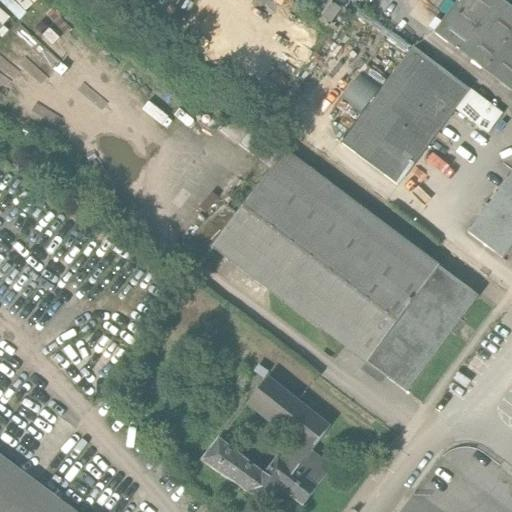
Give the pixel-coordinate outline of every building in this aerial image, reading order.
[(0,0),(0,12),(12,25),(38,0),(0,0)] [(511,8),(501,0),(459,0),(434,33),(511,92),(511,91),(511,8)] [(413,49),(342,145),(398,187),(455,111),(487,136),(503,115),(413,49)] [(238,217),(213,250),(406,395),(479,298),(286,153),(238,217)] [(511,176),(469,235),(503,260),(511,248),(511,176)] [(213,250),(238,217),(224,206),(206,222),(185,250),(203,264),(213,250)] [(319,455),(340,419),(271,378),(253,409),(303,439),(291,459),(280,453),(273,466),(222,436),(206,462),(276,503),(284,489),(313,506),(337,466),(319,455)] [(71,511),(0,458),(0,511),(71,511)]
